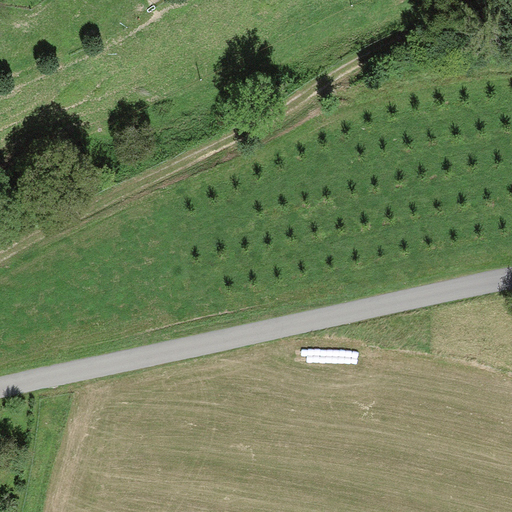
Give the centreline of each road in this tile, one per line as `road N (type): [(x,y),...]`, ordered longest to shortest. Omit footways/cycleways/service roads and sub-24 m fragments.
road 1 (track): [(0,258),(252,129),(345,66),(416,37),(475,0)]
road 2 (unclassified): [(511,281),(0,389)]
